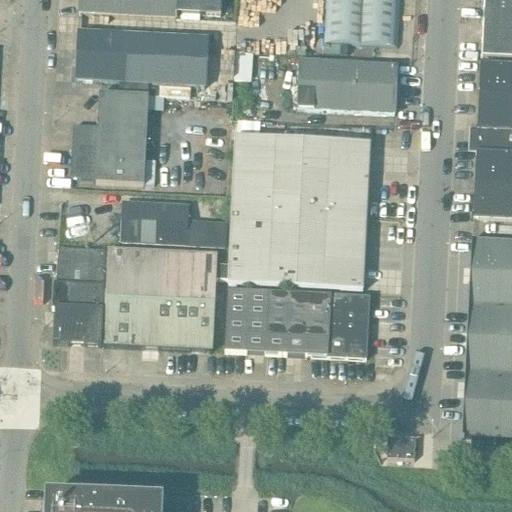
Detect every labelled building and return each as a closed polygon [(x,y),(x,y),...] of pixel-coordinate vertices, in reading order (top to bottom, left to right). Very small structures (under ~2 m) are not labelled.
[(79,0),(79,16),(176,22),(176,0),(79,0)] [(326,0),(324,43),(396,47),(397,0),(326,0)] [(511,0),(484,0),(483,28),(511,29),(511,0)] [(511,29),(483,28),(481,61),(511,62),(511,29)] [(78,35),(75,83),(204,91),(207,42),(78,35)] [(236,56),(234,84),(249,85),(251,57),(236,56)] [(396,69),(300,64),(297,113),(393,117),(396,69)] [(511,68),(480,67),(476,156),(511,157),(511,68)] [(97,131),(94,182),(94,187),(143,189),(148,100),(99,97),(97,131)] [(94,182),(97,131),(73,130),(70,181),(94,182)] [(231,222),(365,227),(369,147),(235,141),(231,222)] [(511,157),(476,156),(473,221),(511,222),(511,157)] [(119,247),(223,253),(224,228),(187,226),(188,210),(121,206),(119,247)] [(224,269),(223,284),(229,285),(228,288),(362,294),(365,227),(231,222),(229,270),(224,269)] [(511,247),(471,245),(462,440),(511,442),(511,247)] [(217,260),(106,254),(58,252),(57,287),(54,287),(53,306),(56,306),(54,349),(101,351),(101,350),(104,350),(104,351),(212,356),(216,284),(223,284),(224,269),(217,269),(217,260)] [(328,360),(331,300),(228,295),(225,356),(328,360)] [(365,363),(367,328),(368,301),(331,299),(331,300),(328,360),(328,361),(365,363)] [(415,442),(387,441),(386,463),(414,464),(415,442)] [(186,511),(187,508),(44,501),(43,511),(186,511)]
